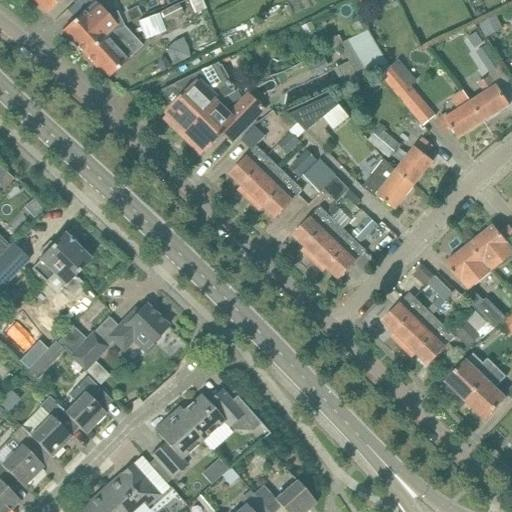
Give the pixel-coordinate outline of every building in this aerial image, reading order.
[(34,0),(46,13),(59,0),(34,0)] [(177,3),(161,11),(165,21),(182,14),(177,3)] [(77,17),(62,30),(84,54),(107,33),(123,26),(117,11),(108,15),(98,5),(86,16),(82,12),(77,17)] [(137,7),(123,12),(127,23),(141,17),(137,7)] [(139,20),(146,39),(168,31),(161,12),(139,20)] [(485,36),(503,27),(496,13),(478,21),(485,36)] [(107,33),(84,54),(106,78),(127,60),(142,46),(123,26),(107,33)] [(176,60),(191,55),(186,39),(171,44),(176,60)] [(489,45),(478,52),(490,69),(501,62),(489,45)] [(219,62),(176,83),(186,93),(166,113),(168,114),(164,118),(182,136),(218,102),(236,91),(219,62)] [(393,64),(381,74),(424,125),(436,115),(393,64)] [(485,92),(471,101),(484,121),(509,105),(497,85),(496,85),(489,75),(478,82),(485,92)] [(458,138),(484,121),(471,101),(463,90),(450,98),(458,109),(448,116),(447,113),(435,120),(445,135),(452,130),(458,138)] [(230,113),(218,102),(182,136),(201,154),(205,150),(206,152),(231,127),(240,135),(266,108),(250,93),(230,113)] [(332,95),(289,114),(304,129),(306,131),(339,104),(332,95)] [(295,120),(289,126),(298,134),(304,129),(295,120)] [(251,147),(266,135),(259,126),(243,138),(251,147)] [(401,145),(379,127),(368,140),(389,158),(401,145)] [(304,129),(298,134),(307,143),(312,137),(306,131),(304,129)] [(395,171),(414,185),(433,161),(425,155),(433,146),(423,138),(416,147),(414,146),(395,171)] [(249,152),(224,178),(225,179),(241,194),(265,168),(250,153),(249,152)] [(320,156),(315,162),(323,170),(329,164),(320,156)] [(414,185),(395,171),(384,159),(362,187),(376,198),(378,196),(395,210),(414,185)] [(329,164),(323,170),(332,179),(338,173),(329,164)] [(265,168),(241,194),(256,209),(280,183),(265,168)] [(345,179),(339,185),(347,194),(353,188),(345,179)] [(280,183),(256,209),(272,224),(296,198),(280,183)] [(296,198),(272,224),(287,239),(311,213),(296,198)] [(367,200),(361,207),(371,214),(376,208),(367,200)] [(376,208),(371,214),(380,222),(385,216),(376,208)] [(311,213),(287,239),(303,254),(327,229),(311,213)] [(493,225),(469,244),(491,272),(511,255),(511,246),(508,242),(511,238),(511,229),(509,225),(500,233),(493,225)] [(327,229),(303,254),(318,269),(342,244),(327,229)] [(0,255),(13,244),(12,242),(9,245),(0,236),(0,255)] [(85,259),(62,237),(32,268),(45,281),(53,272),(65,283),(60,288),(68,296),(80,283),(70,274),(85,259)] [(0,289),(29,259),(13,244),(0,255),(0,289)] [(342,244),(318,269),(333,284),(334,285),(359,259),(358,258),(342,244)] [(469,244),(445,264),(458,279),(460,282),(461,281),(469,290),(491,272),(469,244)] [(436,280),(431,286),(439,295),(445,289),(436,280)] [(456,291),(451,297),(459,305),(465,299),(456,291)] [(484,300),(476,309),(494,327),(506,318),(487,298),(484,300)] [(465,299),(459,305),(468,314),(474,308),(465,299)] [(402,301),(377,326),(378,327),(394,342),(418,317),(403,302),(403,301),(402,301)] [(133,341),(144,352),(168,326),(145,304),(137,312),(134,309),(108,337),(123,351),(133,341)] [(418,317),(394,342),(409,357),(433,332),(418,317)] [(72,325),(57,341),(71,355),(70,356),(85,370),(94,361),(107,347),(92,333),(86,339),(72,325)] [(433,332),(409,357),(424,372),(425,373),(450,347),(449,346),(449,347),(433,332)] [(55,341),(43,354),(52,363),(65,350),(55,341)] [(459,367),(445,381),(465,401),(486,379),(486,380),(498,368),(488,358),(484,363),(474,353),(467,361),(466,360),(459,367)] [(486,379),(465,401),(485,420),(499,406),(506,399),(495,388),(507,376),(498,368),(486,380),(486,379)] [(64,413),(79,427),(86,434),(106,414),(90,398),(99,389),(87,376),(69,395),(75,402),(64,413)] [(180,407),(176,410),(203,441),(224,422),(229,428),(233,424),(237,429),(249,430),(259,421),(237,396),(236,397),(239,401),(235,404),(221,389),(207,401),(201,395),(183,411),(180,407)] [(50,416),(30,436),(50,456),(51,458),(72,437),(70,436),(79,427),(64,413),(48,397),(40,406),(41,407),(50,416)] [(182,460),(203,441),(176,410),(162,422),(166,426),(157,434),(165,442),(151,454),(155,459),(149,464),(156,472),(169,487),(175,482),(172,479),(187,465),(182,460)] [(50,456),(30,436),(20,427),(20,426),(10,437),(11,438),(4,445),(13,454),(1,465),(17,481),(23,487),(43,466),(41,465),(50,456)] [(132,463),(102,490),(122,511),(132,511),(147,499),(151,503),(169,487),(156,472),(147,480),(132,463)] [(17,481),(1,465),(0,464),(0,511),(9,511),(20,501),(9,490),(17,481)] [(253,494),(268,511),(274,511),(280,507),(284,511),(306,511),(316,503),(295,480),(275,499),(263,485),(253,494)] [(122,511),(102,490),(77,511),(122,511)] [(243,504),(234,511),(268,511),(253,494),(246,500),(242,503),(243,504)]
